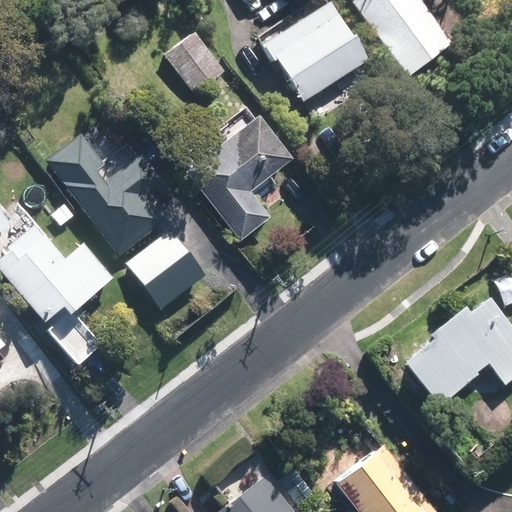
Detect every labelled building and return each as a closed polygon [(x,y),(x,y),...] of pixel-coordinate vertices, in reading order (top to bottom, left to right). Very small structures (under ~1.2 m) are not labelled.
[(419,0),(358,0),(354,3),(409,77),(453,45),(419,0)] [(367,63),(331,4),(262,46),(274,64),(277,61),(302,102),(367,63)] [(195,34),(166,58),(197,95),(226,71),(195,34)] [(262,116),(190,169),(243,240),(273,217),(253,191),(295,160),(262,116)] [(83,130),(44,160),(121,258),(169,221),(149,196),(166,183),(144,155),(108,182),(98,169),(108,162),(83,130)] [(29,236),(0,260),(0,269),(45,322),(64,307),(70,315),(115,277),(85,242),(64,260),(38,229),(29,236)] [(170,229),(128,264),(163,307),(206,272),(170,229)] [(511,326),(491,299),(472,313),(467,307),(403,360),(441,405),(491,364),(507,385),(511,381),(511,326)] [(421,511),(375,451),(335,481),(358,511),(421,511)] [(294,511),(267,476),(219,511),(294,511)]
